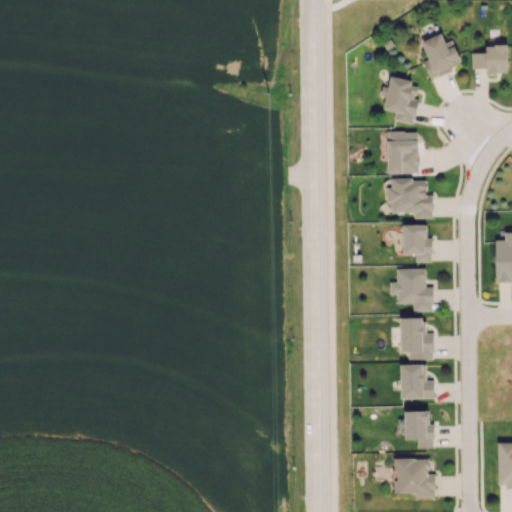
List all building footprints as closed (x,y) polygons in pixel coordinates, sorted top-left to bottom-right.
[(453,39),(444,41),(442,33),(421,40),(427,58),(423,60),(429,78),(453,70),(451,65),(460,62),(453,39)] [(471,52),(472,68),(486,68),(486,73),(507,72),(507,44),(485,44),(485,52),(471,52)] [(413,123),(418,99),(415,98),(418,83),(390,77),(388,87),(382,86),(380,95),(386,96),(383,108),(395,111),(393,119),(413,123)] [(387,173),(418,172),(418,131),(387,131),(387,173)] [(391,212),(413,212),(414,218),(433,217),(432,194),(425,194),(425,178),(391,179),(391,187),(386,187),(386,201),(391,201),(391,212)] [(402,224),(403,253),(415,253),(415,262),(432,261),(432,236),(426,236),(426,224),(402,224)] [(495,240),(495,282),(511,281),(511,230),(504,231),(504,239),(495,240)] [(396,268),(396,281),(390,281),(390,294),(396,294),(396,303),(412,303),(412,311),(432,311),(432,286),(425,286),(425,268),(396,268)] [(400,317),(400,351),(408,351),(408,358),(433,359),(433,333),(422,332),(422,317),(400,317)] [(434,397),(433,379),(422,379),(422,364),(400,364),(400,398),(434,397)] [(417,447),(434,447),(433,423),(429,423),(428,410),(404,411),(405,440),(417,439),(417,447)] [(511,488),(511,441),(497,441),(498,488),(511,488)] [(428,458),(394,458),(394,492),(415,492),(415,497),(434,497),(434,473),(428,473),(428,458)]
